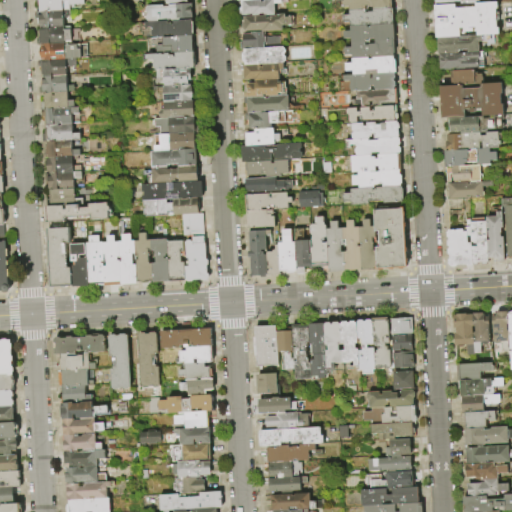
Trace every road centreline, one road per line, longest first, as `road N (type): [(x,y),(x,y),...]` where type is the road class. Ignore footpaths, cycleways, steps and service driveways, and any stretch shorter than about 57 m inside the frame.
road 1 (residential): [(242,511),(212,0)]
road 2 (residential): [(13,0),(42,511)]
road 3 (residential): [(412,0),(441,511)]
road 4 (secondary): [(511,286),(0,315)]
